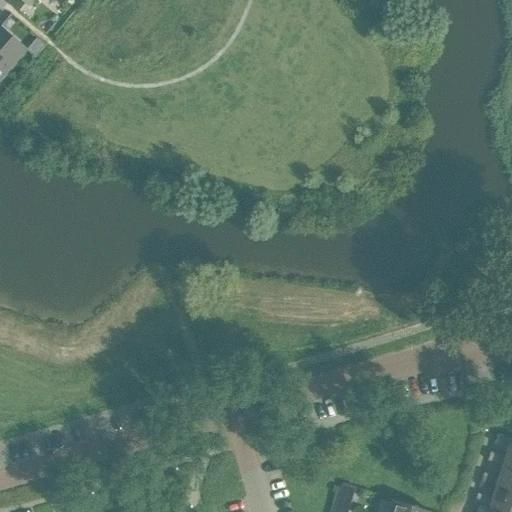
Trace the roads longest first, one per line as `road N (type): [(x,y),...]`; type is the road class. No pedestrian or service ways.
road 1 (unclassified): [(232,413),(0,478)]
road 2 (unclassified): [(511,323),(370,381)]
road 3 (unclassified): [(370,381),(511,349)]
road 4 (unclassified): [(370,381),(232,413)]
